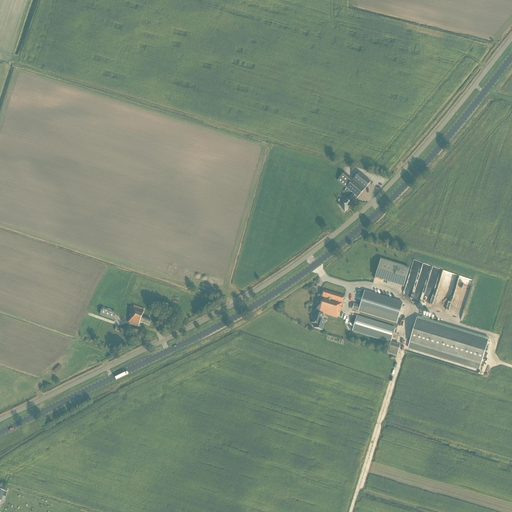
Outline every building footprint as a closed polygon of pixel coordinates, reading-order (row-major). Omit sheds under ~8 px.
[(364,190),(353,180),(344,173),(337,181),(354,195),(353,197),(356,199),(364,190)] [(353,180),(364,190),(371,182),(359,173),(353,180)] [(354,204),(348,197),(346,199),(344,196),(338,201),(340,204),(339,205),(344,212),(354,204)] [(380,260),(376,275),(404,284),(409,268),(380,260)] [(425,293),(431,295),(435,279),(436,279),(439,268),(433,266),(432,270),(431,269),(425,293)] [(426,277),(418,274),(411,299),(418,301),(426,277)] [(409,277),(403,294),(408,295),(414,279),(409,277)] [(322,288),(343,294),(345,288),(323,282),(322,288)] [(315,311),(316,311),(323,313),(337,318),(338,314),(339,314),(344,297),(322,290),(315,311)] [(352,331),(367,336),(391,343),(395,328),(370,320),(371,316),(397,323),(403,303),(365,292),(360,306),(354,305),(352,310),(358,312),(352,331)] [(144,310),(134,306),(128,323),(138,327),(140,322),(150,326),(151,321),(142,318),(144,310)] [(102,308),(100,315),(113,320),(115,313),(102,308)] [(321,321),(323,313),(316,311),(315,313),(314,313),(313,317),(313,318),(312,323),(315,324),(314,328),(322,331),(325,322),(321,321)] [(488,341),(416,319),(407,349),(479,371),(488,341)] [(399,349),(390,346),(387,353),(397,356),(399,349)]
